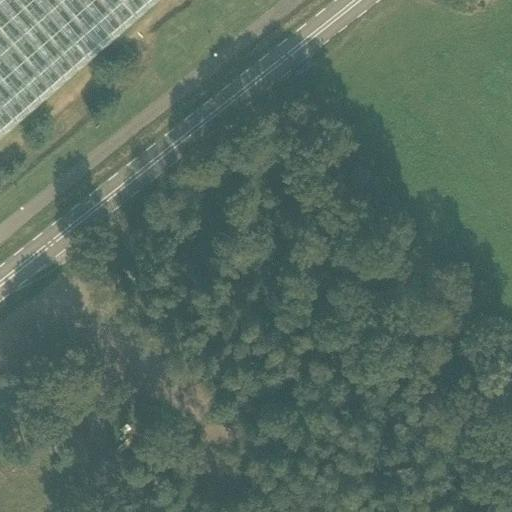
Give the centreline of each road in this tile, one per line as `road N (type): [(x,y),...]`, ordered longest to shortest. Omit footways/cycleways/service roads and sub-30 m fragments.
road 1 (secondary): [(0,284),(357,0)]
road 2 (unclassified): [(0,235),(293,0)]
